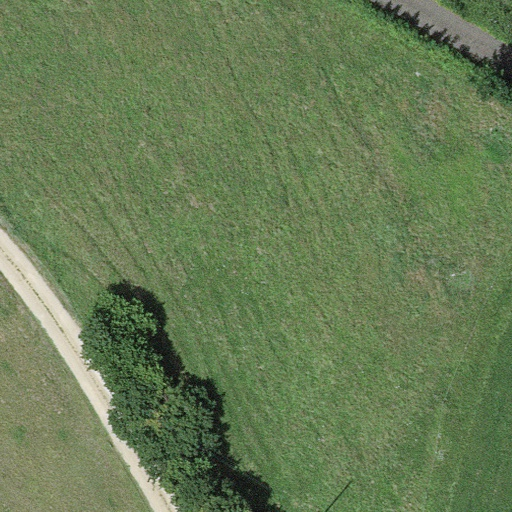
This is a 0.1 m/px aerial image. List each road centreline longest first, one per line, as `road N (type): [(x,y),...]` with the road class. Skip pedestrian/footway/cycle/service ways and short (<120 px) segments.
road 1 (track): [(161,511),(75,352),(0,255)]
road 2 (track): [(511,63),(390,0)]
